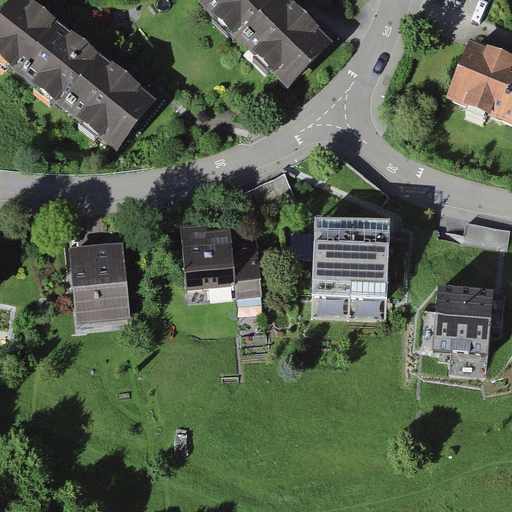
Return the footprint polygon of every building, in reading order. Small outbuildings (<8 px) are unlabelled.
[(28,0),(18,0),(0,22),(0,62),(118,158),(160,106),(28,0)] [(285,0),(205,0),(199,6),(289,97),(335,51),(285,0)] [(511,66),(470,50),(447,108),(511,133),(511,66)] [(390,227),(316,224),(313,303),(386,306),(390,227)] [(234,233),(183,237),(188,296),(234,293),(235,306),(263,304),(258,247),(235,249),(234,233)] [(126,249),(73,253),(79,332),(133,327),(126,249)] [(493,304),(442,300),(438,357),(452,358),(450,379),(486,382),(493,304)]
